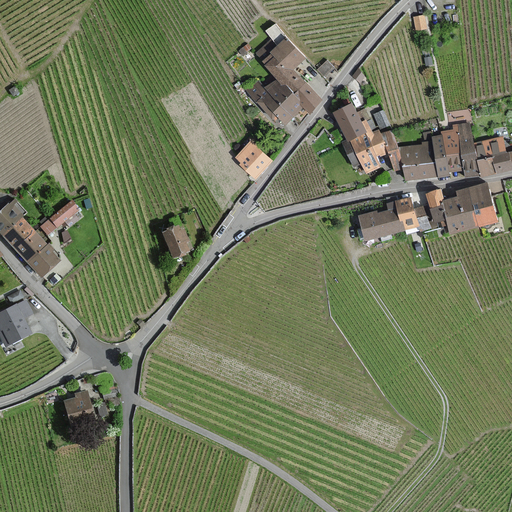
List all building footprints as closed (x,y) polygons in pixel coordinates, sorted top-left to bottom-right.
[(415,18),(417,30),(426,28),(424,16),(415,18)] [(280,80),(293,94),(305,83),(292,70),(305,57),(274,25),(267,32),(273,38),(258,53),(267,63),(265,65),(280,80)] [(319,70),(324,76),(333,68),(327,62),(319,70)] [(360,81),(364,76),(359,69),(354,76),(360,81)] [(304,105),(293,94),(280,80),(277,83),(275,81),(266,89),(292,116),(304,105)] [(285,123),(292,116),(266,89),(259,81),(248,91),(273,117),(276,114),(285,123)] [(321,100),(305,83),(293,94),(304,105),(309,112),(321,100)] [(17,92),(14,87),(9,90),(12,96),(17,92)] [(347,140),(365,133),(361,123),(353,104),(335,112),(347,140)] [(375,115),(380,128),(388,125),(383,112),(375,115)] [(368,139),(375,156),(388,151),(396,170),(401,168),(404,167),(389,132),(380,135),(378,130),(371,133),(366,121),(361,123),(365,133),(368,139)] [(477,176),(479,175),(477,159),(474,145),(470,123),(457,125),(464,169),(466,178),(471,177),(477,176)] [(448,172),(464,169),(457,125),(453,126),(454,130),(441,132),(442,135),(442,136),(443,144),(445,155),(448,172)] [(368,139),(365,133),(347,140),(343,142),(354,166),(362,163),(366,172),(380,166),(375,156),(368,139)] [(442,136),(431,138),(432,142),(438,175),(438,177),(444,176),(449,175),(448,172),(445,155),(443,144),(442,136)] [(505,154),(503,140),(474,145),(477,159),(505,154)] [(407,180),(423,178),(438,175),(432,142),(423,143),(423,145),(402,149),(407,180)] [(243,165),(257,177),(271,161),(251,143),(238,158),(244,163),(243,165)] [(511,170),(511,169),(509,154),(505,154),(477,159),(479,175),(479,176),(497,173),(511,170)] [(486,184),(468,189),(477,225),(496,221),(486,184)] [(451,232),(477,225),(468,189),(457,192),(458,198),(443,203),(444,205),(448,224),(451,232)] [(431,208),(444,205),(443,203),(440,191),(427,194),(431,208)] [(415,209),(412,198),(395,202),(400,222),(403,221),(406,229),(407,233),(418,230),(420,230),(417,218),(415,209)] [(78,210),(71,202),(42,226),(48,234),(78,210)] [(403,221),(400,222),(395,202),(388,204),(389,211),(377,214),(377,212),(360,217),(366,239),(406,229),(403,221)] [(10,203),(0,212),(0,231),(2,234),(21,217),(22,215),(10,203)] [(448,224),(444,205),(431,208),(435,222),(441,221),(442,225),(448,224)] [(426,216),(423,207),(415,209),(417,218),(426,216)] [(420,230),(429,227),(426,216),(417,218),(420,230)] [(47,244),(21,217),(2,234),(15,247),(28,262),(47,244)] [(178,227),(164,233),(174,257),(189,251),(185,242),(188,240),(184,229),(180,231),(178,227)] [(49,243),(47,244),(28,262),(42,277),(60,260),(52,251),(54,249),(49,243)] [(33,314),(25,299),(24,300),(19,292),(8,297),(13,307),(0,313),(0,338),(5,348),(31,335),(22,319),(28,316),(33,314)] [(117,395),(115,390),(102,394),(104,400),(117,395)] [(72,431),(94,425),(85,392),(75,395),(77,400),(64,403),(72,431)] [(106,414),(103,404),(97,405),(99,416),(106,414)]
